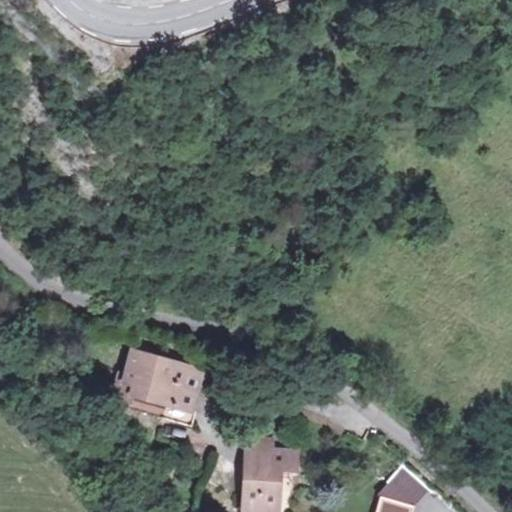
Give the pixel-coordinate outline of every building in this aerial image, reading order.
[(159,413),(183,419),(192,378),(123,364),(119,386),(109,384),(105,408),(124,412),(125,405),(159,413)] [(183,419),(159,413),(155,430),(185,438),(189,421),(183,419)] [(262,474),(262,457),(262,447),(238,447),(238,474),(262,474)] [(290,458),(262,457),(262,474),(238,474),(237,511),(272,511),(272,477),(289,476),(290,458)] [(406,511),(407,510),(372,500),(368,511),(406,511)]
